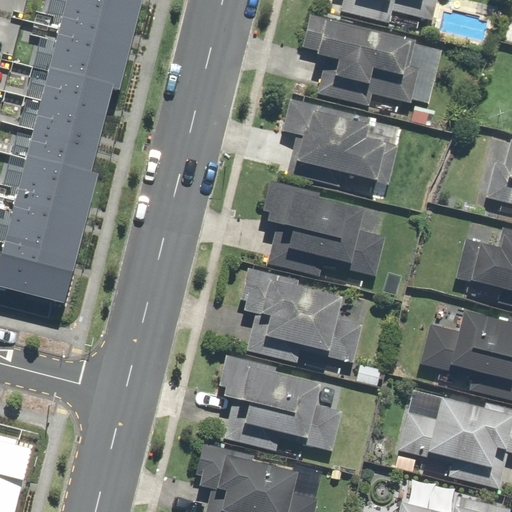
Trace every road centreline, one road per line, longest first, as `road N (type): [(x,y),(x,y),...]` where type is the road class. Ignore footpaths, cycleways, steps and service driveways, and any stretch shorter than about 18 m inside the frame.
road 1 (tertiary): [(130,389),(226,0)]
road 2 (residential): [(0,353),(130,389)]
road 3 (tertiary): [(100,511),(130,389)]
